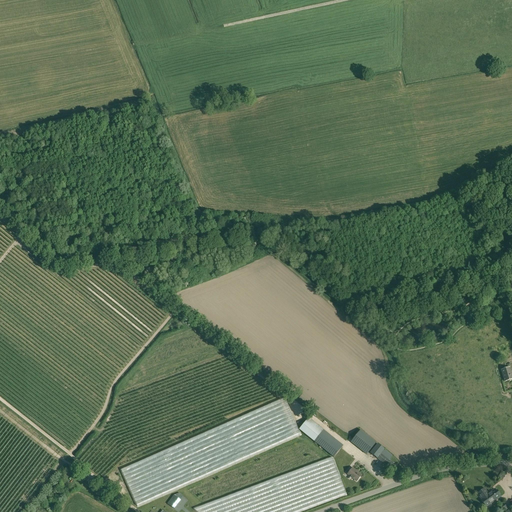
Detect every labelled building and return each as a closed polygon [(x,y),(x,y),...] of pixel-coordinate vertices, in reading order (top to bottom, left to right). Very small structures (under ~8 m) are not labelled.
[(501,370),(504,381),(511,379),(511,374),(510,367),(501,370)] [(307,420),(299,429),(314,442),(322,432),(307,420)] [(351,442),(366,454),(376,443),(360,430),(351,442)] [(314,442),(334,457),(342,448),(322,432),(314,442)] [(370,453),(378,459),(392,471),(396,465),(390,460),(393,456),(378,444),(370,453)] [(348,474),(357,481),(362,475),(358,472),(353,468),(348,474)] [(484,488),(478,493),(487,506),(500,497),(498,494),(499,493),(498,491),(497,492),(495,489),(488,494),(484,488)] [(174,509),(181,500),(174,495),(168,504),(174,509)]
